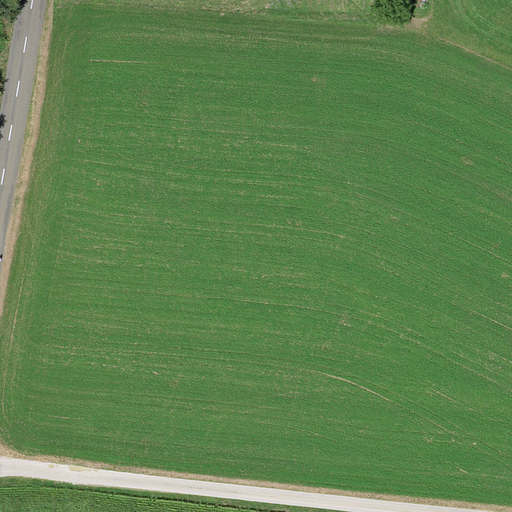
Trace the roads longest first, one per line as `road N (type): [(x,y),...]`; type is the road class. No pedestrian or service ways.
road 1 (track): [(0,464),(429,511)]
road 2 (unclassified): [(0,192),(33,0)]
